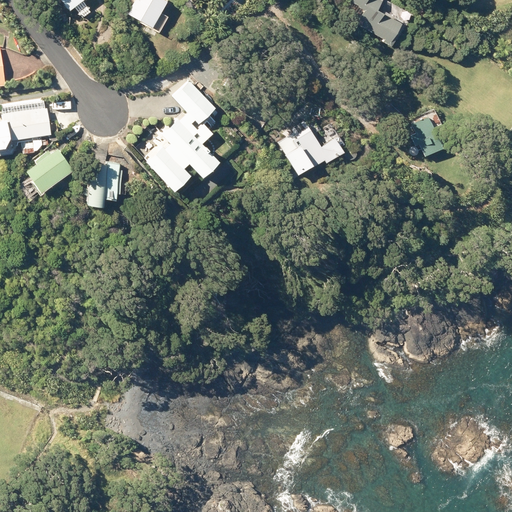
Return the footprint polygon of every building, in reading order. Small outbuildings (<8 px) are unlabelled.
[(58,0),(68,12),(73,8),(81,18),(89,12),(81,2),(83,0),(58,0)] [(159,0),(134,0),(126,14),(150,28),(164,3),(159,0)] [(382,40),(381,42),(389,47),(409,14),(384,0),(346,0),(350,2),(342,16),(382,40)] [(0,124),(0,138),(3,138),(4,142),(49,135),(45,108),(41,108),(40,101),(0,106),(1,114),(0,114),(0,115),(1,124),(0,124)] [(202,179),(222,163),(204,141),(213,134),(189,106),(160,130),(170,142),(147,161),(173,191),(190,177),(183,168),(189,163),(202,179)] [(418,145),(423,157),(441,149),(427,116),(410,124),(415,134),(410,137),(414,147),(418,145)] [(292,133),(277,143),(295,171),(306,164),(310,170),(323,161),(326,164),(343,153),(333,139),(320,147),(302,120),(290,129),(292,133)] [(265,133),(269,139),(274,136),(271,130),(265,133)] [(36,162),(24,171),(40,192),(71,170),(56,148),(50,153),(47,149),(33,159),(36,162)] [(126,171),(118,170),(119,164),(106,162),(105,166),(90,164),(87,189),(84,189),(83,196),(86,197),(85,207),(101,210),(103,200),(114,202),(115,194),(122,195),(126,171)]
